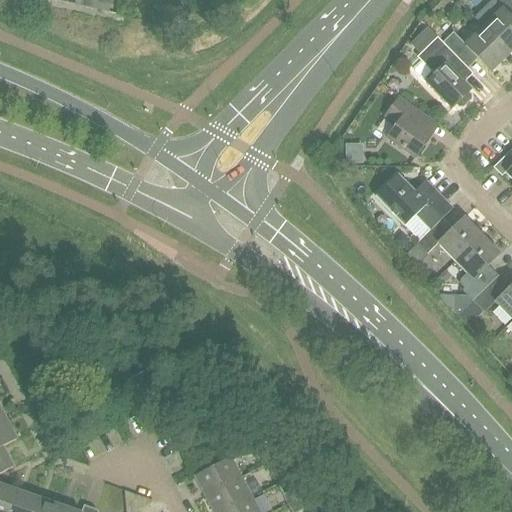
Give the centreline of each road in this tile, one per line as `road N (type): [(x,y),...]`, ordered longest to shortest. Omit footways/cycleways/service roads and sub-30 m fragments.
road 1 (tertiary): [(391,354),(335,290),(207,188)]
road 2 (tertiary): [(183,223),(391,354)]
road 3 (tertiary): [(0,140),(183,223)]
road 4 (tertiary): [(282,98),(189,137),(110,126)]
road 5 (residential): [(511,231),(452,170),(459,149),(511,100)]
road 6 (tertiary): [(511,475),(391,354)]
road 7 (tertiary): [(282,98),(372,0)]
road 8 (tertiary): [(110,126),(0,70)]
